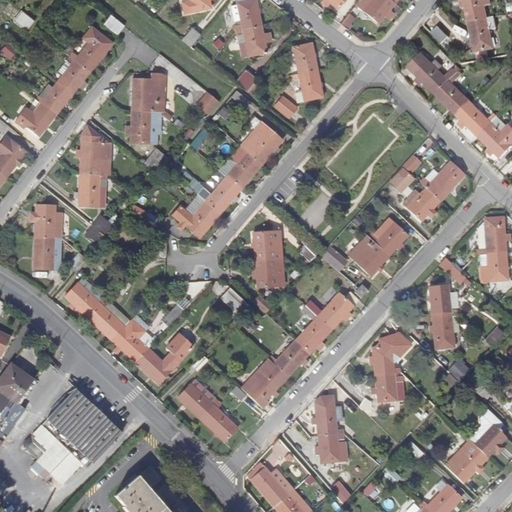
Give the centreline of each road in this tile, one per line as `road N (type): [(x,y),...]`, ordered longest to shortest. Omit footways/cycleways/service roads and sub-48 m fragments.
road 1 (residential): [(220,481),(495,186)]
road 2 (residential): [(0,282),(92,356),(220,481)]
road 3 (residential): [(155,60),(135,45),(0,216)]
road 4 (residential): [(374,65),(495,186)]
